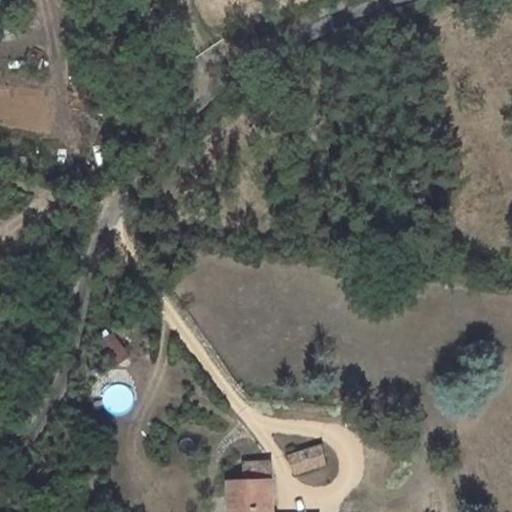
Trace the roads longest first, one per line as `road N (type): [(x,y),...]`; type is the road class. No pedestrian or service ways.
road 1 (unclassified): [(394,0),(281,44),(155,136),(112,203),(72,344),(0,487)]
road 2 (unknown): [(112,203),(259,421)]
